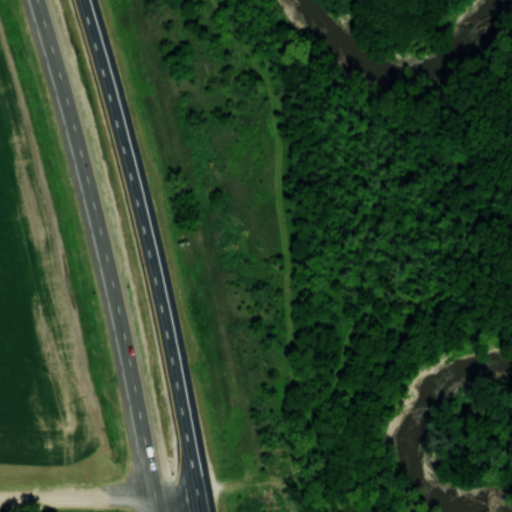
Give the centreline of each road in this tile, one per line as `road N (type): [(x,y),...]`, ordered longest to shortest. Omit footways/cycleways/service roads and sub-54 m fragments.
road 1 (trunk): [(39,0),(152,493)]
road 2 (trunk): [(196,490),(163,315),(83,0)]
road 3 (residential): [(0,493),(196,490)]
